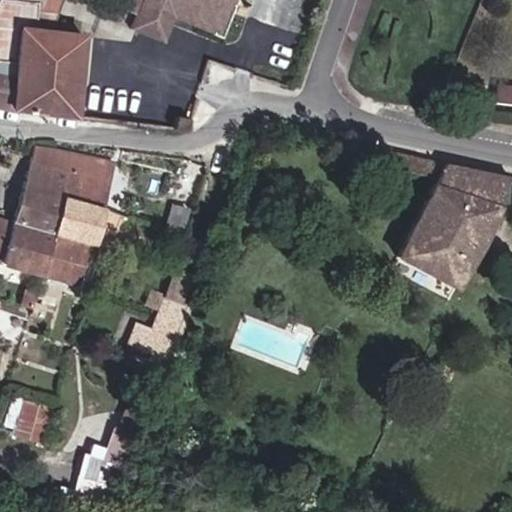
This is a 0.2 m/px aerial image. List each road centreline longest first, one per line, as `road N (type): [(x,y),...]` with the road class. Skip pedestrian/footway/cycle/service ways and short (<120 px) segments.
road 1 (residential): [(317,111),(269,104),(207,145),(0,127)]
road 2 (residential): [(511,151),(317,111)]
